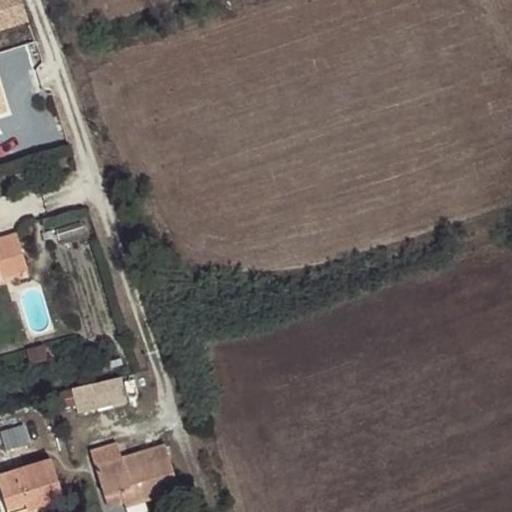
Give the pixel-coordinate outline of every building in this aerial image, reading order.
[(21,0),(0,0),(0,31),(28,23),(21,0)] [(30,42),(0,52),(0,75),(2,80),(39,67),(30,42)] [(0,270),(1,270),(4,277),(27,270),(18,236),(0,240),(0,270)] [(72,387),(78,414),(130,402),(124,375),(72,387)] [(166,447),(96,469),(102,490),(118,485),(124,504),(125,508),(179,491),(166,447)] [(0,485),(8,511),(38,511),(65,504),(52,460),(0,476),(0,485)] [(109,508),(124,504),(118,485),(102,490),(109,508)]
